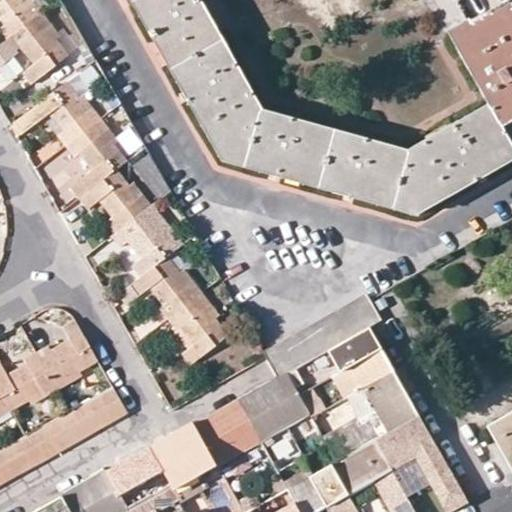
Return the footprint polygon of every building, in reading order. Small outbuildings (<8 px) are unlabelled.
[(0,0),(0,20),(3,25),(0,27),(0,29),(7,39),(41,13),(31,0),(0,0)] [(137,0),(143,10),(160,0),(137,0)] [(225,50),(195,0),(160,0),(143,10),(180,75),(225,50)] [(511,3),(510,0),(508,0),(452,32),(475,74),(472,76),(489,107),(499,122),(511,114),(511,3)] [(59,35),(41,13),(7,39),(15,50),(21,46),(35,64),(23,73),(31,83),(67,55),(55,39),(59,35)] [(225,50),(180,75),(225,155),(244,160),(259,112),(225,50)] [(17,137),(49,113),(63,132),(57,135),(66,145),(100,119),(82,96),(78,99),(65,83),(11,125),(17,137)] [(499,122),(489,107),(409,153),(395,201),(416,207),(511,152),(511,145),(510,142),(499,122)] [(320,181),(334,132),(259,112),(244,160),(320,181)] [(511,114),(499,122),(510,142),(511,141),(511,114)] [(118,142),(100,119),(66,145),(73,155),(79,153),(93,170),(71,186),(79,198),(117,170),(127,162),(115,145),(118,142)] [(409,153),(334,132),(320,181),(395,201),(409,153)] [(149,154),(136,162),(158,197),(171,189),(149,154)] [(88,208),(98,200),(112,217),(108,221),(117,232),(151,206),(133,183),(129,186),(117,170),(79,198),(88,208)] [(177,249),(164,231),(168,228),(151,206),(117,232),(124,243),(128,240),(142,258),(131,266),(140,277),(167,257),(177,249)] [(201,292),(184,269),(179,273),(167,257),(140,277),(119,294),(127,304),(138,295),(149,287),(149,288),(163,305),(159,308),(167,318),(201,292)] [(206,289),(213,299),(224,291),(217,281),(206,289)] [(176,330),(180,327),(193,344),(182,353),(191,364),(227,334),(215,318),(219,315),(201,292),(167,318),(176,330)] [(370,299),(366,293),(263,352),(265,355),(277,377),(286,372),(368,327),(380,320),(370,299)] [(81,376),(79,372),(98,361),(74,319),(62,327),(69,340),(50,350),(48,346),(35,353),(56,390),(81,376)] [(380,320),(368,327),(378,345),(393,338),(382,319),(380,320)] [(286,372),(299,395),(346,368),(380,349),(378,345),(368,327),(286,372)] [(346,368),(359,390),(361,389),(393,371),(380,349),(346,368)] [(24,360),(26,364),(7,374),(0,361),(0,391),(11,410),(28,400),(30,405),(56,390),(35,353),(24,360)] [(393,371),(361,389),(375,412),(324,440),(335,460),(374,439),(418,416),(393,371)] [(237,400),(260,441),(309,413),(299,395),(286,372),(277,377),(237,400)] [(113,420),(126,412),(112,387),(98,394),(113,420)] [(0,416),(11,410),(0,391),(0,416)] [(100,427),(113,420),(98,394),(85,402),(100,427)] [(237,400),(194,424),(215,462),(217,466),(260,441),(237,400)] [(86,435),(100,427),(85,402),(71,409),(86,435)] [(67,411),(58,417),(73,442),(86,435),(71,409),(67,411)] [(511,410),(487,424),(511,468),(511,410)] [(435,445),(418,416),(374,439),(391,469),(417,455),(435,445)] [(58,417),(43,425),(59,450),(73,442),(58,417)] [(148,446),(171,486),(215,462),(194,424),(192,421),(148,446)] [(45,458),(59,450),(43,425),(30,432),(45,458)] [(25,435),(17,440),(32,466),(45,458),(30,432),(25,435)] [(330,463),(348,494),(373,480),(391,469),(374,439),(335,460),(330,463)] [(18,473),(32,466),(17,440),(4,447),(18,473)] [(449,511),(467,501),(435,445),(417,455),(449,511)] [(104,471),(126,511),(171,486),(148,446),(146,447),(104,471)] [(4,447),(0,449),(0,474),(4,481),(18,473),(4,447)] [(330,463),(307,476),(325,507),(327,511),(357,511),(348,494),(330,463)] [(414,511),(391,469),(373,480),(391,511),(414,511)] [(71,511),(125,511),(126,511),(104,471),(61,494),(71,511)] [(299,511),(316,511),(325,507),(307,476),(286,487),(299,511)] [(171,486),(126,511),(142,511),(175,494),(171,486)] [(242,511),(299,511),(286,487),(243,511),(242,511)] [(71,511),(61,494),(29,511),(71,511)]
